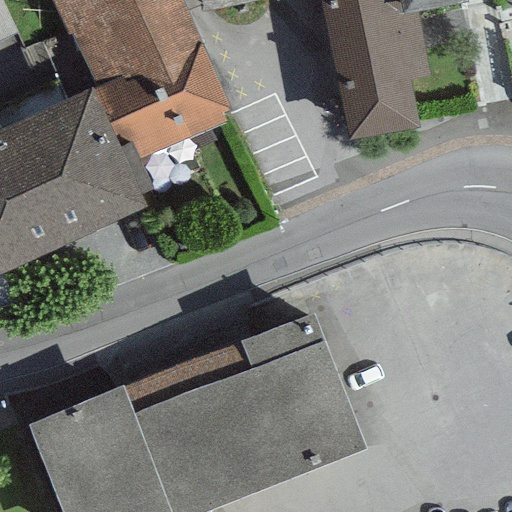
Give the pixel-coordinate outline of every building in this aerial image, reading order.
[(0,0),(0,45),(26,37),(14,0),(0,0)] [(57,0),(93,75),(197,25),(185,0),(57,0)] [(281,0),(202,0),(206,16),(282,1),(281,0)] [(428,63),(415,0),(323,0),(348,127),(419,113),(409,67),(428,63)] [(232,99),(197,25),(93,75),(120,134),(132,129),(142,151),(227,112),(223,103),(232,99)] [(93,75),(0,117),(0,262),(148,195),(141,180),(153,175),(142,151),(132,129),(120,134),(93,75)] [(366,429),(314,295),(239,324),(241,330),(125,376),(123,372),(28,408),(67,511),(160,511),(207,494),(366,429)] [(214,511),(207,494),(160,511),(214,511)]
